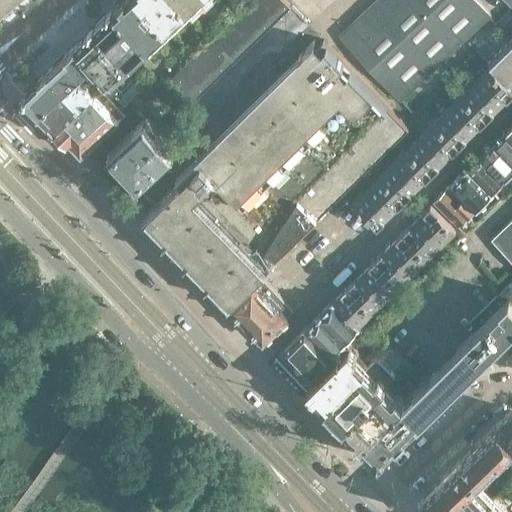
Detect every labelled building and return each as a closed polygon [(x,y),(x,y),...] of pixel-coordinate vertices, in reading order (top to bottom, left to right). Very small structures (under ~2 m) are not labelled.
[(168,24),(144,0),(120,0),(114,6),(147,41),(148,42),(168,24)] [(186,7),(180,0),(144,0),(168,24),(186,7)] [(192,102),(290,6),(284,0),(248,0),(169,78),(192,102)] [(400,99),(491,14),(477,0),(375,0),(340,34),(400,99)] [(147,41),(114,6),(106,13),(95,24),(128,59),(147,41)] [(128,59),(95,24),(95,23),(87,30),(88,30),(76,41),(94,58),(93,59),(109,76),(128,59)] [(494,36),(499,42),(508,34),(502,28),(494,36)] [(511,38),(488,61),(491,64),(492,65),(511,85),(511,38)] [(323,39),(319,43),(181,179),(149,210),(144,215),(229,302),(254,278),(263,269),(339,194),(409,126),(323,39)] [(176,174),(181,179),(319,43),(315,40),(315,39),(299,55),(176,174)] [(40,107),(78,71),(79,72),(93,59),(94,58),(76,41),(50,67),(50,66),(41,74),(42,75),(29,87),(27,87),(27,95),(28,95),(40,107)] [(511,93),(511,85),(492,65),(491,64),(476,78),(501,103),(507,96),(508,97),(511,93)] [(121,116),(79,72),(78,71),(40,107),(39,107),(49,118),(47,120),(53,126),(55,124),(82,152),(121,116)] [(501,103),(476,78),(463,92),(488,117),(495,110),(494,109),(501,103)] [(488,117),(463,92),(449,105),(473,130),(480,123),(481,124),(488,117)] [(473,130),(449,105),(435,119),(461,144),(468,137),(467,136),(473,130)] [(139,183),(175,150),(145,117),(108,151),(139,183)] [(461,144),(435,119),(422,132),(446,157),(453,150),(454,151),(461,144)] [(511,131),(507,127),(494,140),(511,157),(511,131)] [(446,157),(422,132),(408,146),(433,171),(440,164),(439,163),(446,157)] [(511,170),(511,157),(494,140),(481,152),(506,177),(511,170)] [(433,171),(408,146),(394,159),(419,184),(426,177),(427,178),(433,171)] [(506,177),(481,152),(469,165),(493,189),(506,177)] [(419,184),(394,159),(381,173),(406,198),(413,191),(412,190),(419,184)] [(493,189),(469,165),(452,181),(476,206),(483,199),(490,206),(500,197),(493,189)] [(406,198),(381,173),(367,186),(391,211),(398,204),(399,205),(406,198)] [(466,210),(470,206),(448,185),(435,198),(466,230),(476,220),(466,210)] [(391,211),(367,186),(353,201),(378,226),(386,218),(385,218),(391,211)] [(457,228),(434,205),(431,202),(424,210),(425,211),(418,217),(442,242),(457,228)] [(442,242),(418,217),(411,224),(410,223),(403,230),(428,255),(442,242)] [(511,257),(511,218),(493,238),(511,257)] [(428,255),(403,230),(396,237),(397,238),(390,244),(415,269),(428,255)] [(415,269),(390,244),(384,251),(383,250),(374,258),(400,284),(415,269)] [(400,284),(374,258),(366,266),(367,267),(362,273),(386,297),(400,284)] [(386,297),(362,273),(356,278),(355,277),(348,284),(373,309),(386,297)] [(0,306),(13,294),(13,289),(0,274),(0,306)] [(293,310),(274,290),(269,294),(254,278),(229,302),(264,338),(293,310)] [(373,309),(348,284),(341,291),(342,292),(334,299),(358,324),(373,309)] [(511,296),(511,295),(457,348),(474,366),(511,329),(511,296)] [(358,324),(334,299),(333,299),(320,312),(345,337),(358,324)] [(332,350),(345,337),(320,312),(278,353),(309,385),(323,371),(323,370),(320,367),(335,353),(332,350)] [(327,403),(360,371),(349,360),(357,352),(349,345),(323,370),(323,371),(309,385),(316,392),(316,391),(327,403)] [(437,367),(437,368),(454,386),(464,376),(474,366),(457,348),(446,358),(437,367)] [(383,455),(454,386),(437,368),(425,379),(404,400),(404,401),(363,441),(360,444),(376,459),(384,459),(386,458),(383,455)] [(345,422),(378,389),(379,389),(386,382),(379,375),(371,382),(360,371),(327,403),(329,406),(328,411),(333,415),(338,415),(345,422)] [(404,401),(404,400),(397,393),(389,401),(379,389),(378,389),(345,422),(345,423),(346,422),(356,433),(363,441),(404,401)] [(480,468),(494,454),(499,459),(511,446),(511,417),(508,418),(461,463),(472,474),(479,467),(480,468)] [(432,511),(445,511),(473,485),(485,473),(480,468),(479,467),(472,474),(461,463),(425,498),(425,504),(432,511)] [(479,511),(490,502),(473,485),(445,511),(479,511)] [(499,511),(490,502),(479,511),(499,511)]
